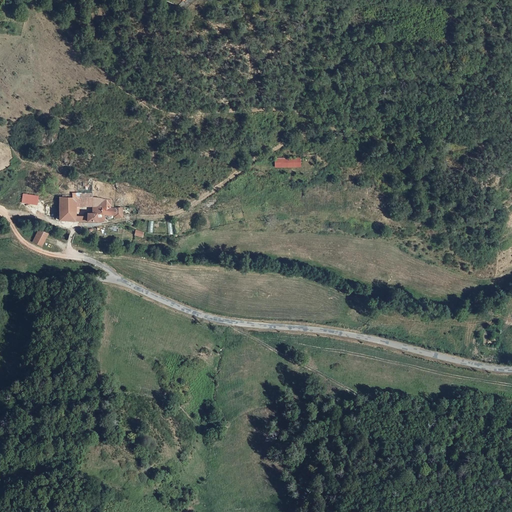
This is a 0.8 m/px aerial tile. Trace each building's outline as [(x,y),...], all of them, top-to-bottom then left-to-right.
[(275,167),(300,166),(299,159),(274,160),(275,167)] [(64,192),(65,217),(80,217),(82,217),(82,199),(82,193),(64,192)] [(38,197),(22,194),(21,203),(37,206),(38,197)] [(121,200),(117,200),(100,199),(99,205),(94,205),(94,213),(111,214),(111,212),(111,207),(122,207),(121,200)] [(41,242),(45,233),(38,231),(34,239),(41,242)]
